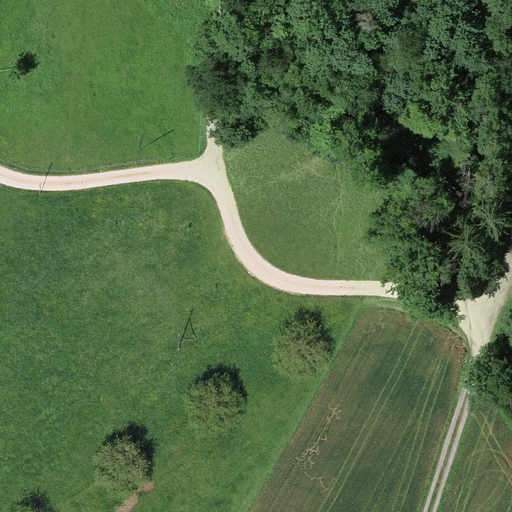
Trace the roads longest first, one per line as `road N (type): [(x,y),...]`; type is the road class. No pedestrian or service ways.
road 1 (track): [(226,0),(212,124),(216,170),(247,264),(293,290),(400,287),(453,305),(511,403)]
road 2 (track): [(511,255),(426,511)]
